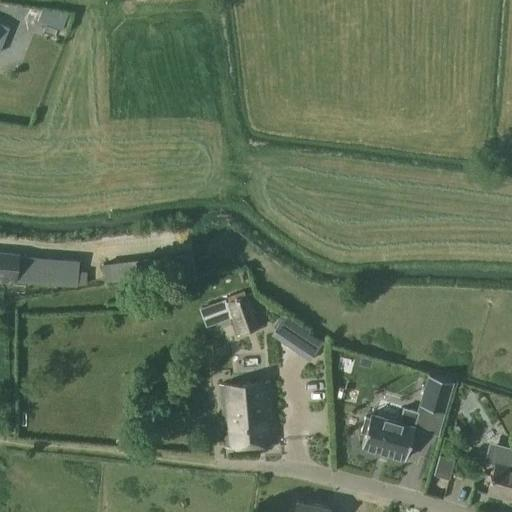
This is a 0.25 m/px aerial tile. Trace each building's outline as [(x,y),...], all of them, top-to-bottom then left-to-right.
[(42,9),(38,21),(62,29),(68,12),(65,12),(42,9)] [(17,280),(76,285),(78,262),(19,256),(19,254),(0,252),(0,282),(16,284),(17,280)] [(225,303),(236,336),(264,327),(252,294),(225,303)] [(443,412),(452,382),(429,375),(420,406),(443,412)] [(219,385),(225,448),(273,444),(268,382),(219,385)] [(369,419),(365,417),(361,433),(365,434),(361,446),(362,447),(362,446),(404,459),(403,459),(405,459),(418,412),(403,408),(399,423),(372,415),(372,414),(371,414),(369,419)] [(511,500),(511,459),(510,459),(511,453),(511,450),(497,446),(489,450),(486,461),(495,464),(491,476),(490,475),(489,479),(490,480),(486,493),(511,500)] [(439,455),(434,475),(449,479),(454,459),(439,455)] [(327,511),(328,508),(296,501),(294,511),(327,511)]
